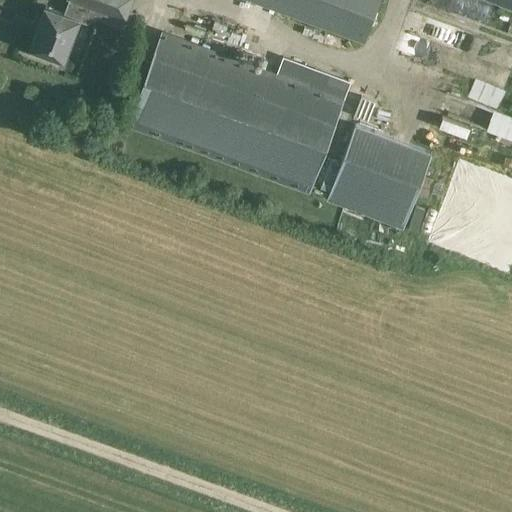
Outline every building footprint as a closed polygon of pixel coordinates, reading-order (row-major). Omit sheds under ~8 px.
[(132,0),(68,0),(64,12),(45,5),(30,47),(32,48),(31,52),(46,57),(47,53),(63,59),(79,18),(78,17),(84,2),(126,18),(132,0)] [(255,0),(365,40),(379,0),(255,0)] [(398,48),(480,77),(486,57),(404,29),(398,48)] [(277,74),(163,32),(129,125),(309,192),(350,81),(283,56),(277,74)] [(386,121),(392,110),(366,98),(361,109),(386,121)] [(511,112),(505,110),(497,131),(511,136),(511,112)] [(354,124),(339,166),(329,163),(322,182),(332,186),(327,200),(403,228),(431,152),(354,124)]
